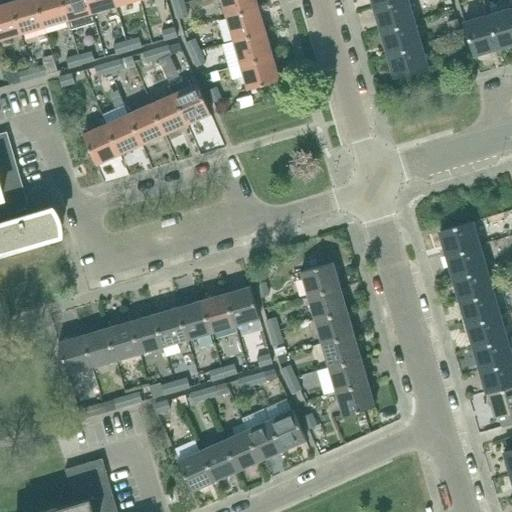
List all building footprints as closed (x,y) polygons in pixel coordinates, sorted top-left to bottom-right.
[(20,34),(44,27),(36,0),(17,0),(11,2),(20,34)] [(36,0),(44,27),(69,20),(63,0),(36,0)] [(63,0),(69,20),(93,13),(88,0),(63,0)] [(88,0),(93,13),(116,6),(114,0),(88,0)] [(221,0),(227,18),(259,8),(256,0),(221,0)] [(382,31),(413,22),(406,0),(401,0),(375,8),(382,31)] [(0,39),(20,34),(11,2),(0,5),(0,39)] [(184,5),(175,8),(178,20),(188,17),(184,5)] [(234,42),(266,32),(259,8),(227,18),(234,42)] [(497,48),(511,43),(511,12),(511,10),(488,17),(497,48)] [(474,55),(497,48),(488,17),(464,24),(474,55)] [(452,36),(461,33),(457,20),(448,23),(452,36)] [(388,54),(420,45),(413,22),(382,31),(388,54)] [(164,41),(177,37),(174,28),(161,31),(164,41)] [(241,65),(273,56),(266,32),(234,42),(241,65)] [(461,33),(452,36),(455,49),(465,46),(461,33)] [(127,42),(130,51),(143,47),(140,38),(127,42)] [(191,55),(200,51),(194,39),(185,43),(191,55)] [(117,55),(130,51),(127,42),(114,45),(117,55)] [(46,49),(52,67),(64,63),(58,45),(46,49)] [(395,78),(427,68),(420,45),(388,54),(395,78)] [(155,50),(158,59),(171,55),(168,46),(155,50)] [(145,63),(158,59),(155,50),(142,53),(145,63)] [(200,51),(191,55),(196,67),(205,63),(200,51)] [(79,55),(82,65),(95,61),(92,52),(79,55)] [(69,69),(82,65),(79,55),(66,59),(69,69)] [(248,89),(280,80),(273,56),(241,65),(229,69),(233,80),(244,77),(248,89)] [(107,64),(110,73),(123,69),(120,60),(107,64)] [(97,77),(110,73),(107,64),(94,67),(97,77)] [(31,70),(33,79),(46,75),(44,66),(31,70)] [(20,83),(33,79),(31,70),(18,73),(20,83)] [(61,87),(74,83),(71,74),(58,78),(61,87)] [(187,124),(211,114),(197,83),(174,94),(187,124)] [(213,104),(222,100),(216,87),(207,91),(213,104)] [(165,134),(187,124),(174,94),(151,104),(165,134)] [(239,109),(253,105),(251,96),(237,100),(239,109)] [(142,144),(165,134),(151,104),(128,114),(142,144)] [(119,154),(142,144),(128,114),(106,124),(119,154)] [(96,165),(119,154),(106,124),(82,134),(96,165)] [(11,146),(7,132),(0,133),(0,251),(55,236),(54,234),(47,212),(48,212),(47,210),(28,216),(25,205),(28,204),(27,202),(27,203),(10,146),(11,146)] [(447,255),(478,246),(471,222),(440,231),(447,255)] [(454,278),(485,269),(478,246),(447,255),(454,278)] [(308,296),(340,287),(333,262),(301,272),(308,296)] [(461,301),(492,292),(485,269),(454,278),(461,301)] [(260,298),(269,295),(265,282),(256,285),(260,298)] [(235,326),(259,319),(250,287),(226,294),(235,326)] [(315,320),(347,311),(340,287),(308,296),(315,320)] [(467,324),(499,315),(492,292),(461,301),(467,324)] [(212,333),(235,326),(226,294),(202,301),(212,333)] [(210,333),(212,333),(202,301),(179,308),(188,340),(199,337),(202,348),(214,345),(210,333)] [(164,347),(188,340),(179,308),(154,315),(164,347)] [(322,344),(354,335),(347,311),(315,320),(322,344)] [(140,354),(164,347),(154,315),(131,321),(140,354)] [(474,347),(506,338),(499,315),(467,324),(474,347)] [(270,333),(279,330),(275,318),(266,320),(270,333)] [(116,360),(140,354),(131,321),(106,328),(116,360)] [(92,367),(116,360),(106,328),(83,335),(92,367)] [(279,330),(270,333),(274,346),(283,344),(279,330)] [(67,374),(92,367),(83,335),(58,342),(67,374)] [(329,368),(361,358),(354,335),(322,344),(329,368)] [(481,370),(511,361),(511,360),(506,338),(474,347),(481,370)] [(259,368),(272,364),(270,355),(256,359),(259,368)] [(336,391),(368,382),(361,358),(329,368),(336,391)] [(488,394),(511,386),(511,361),(481,370),(488,394)] [(222,369),(225,378),(237,375),(234,365),(222,369)] [(295,378),(296,378),(290,365),(281,369),(287,382),(295,378)] [(211,382),(225,378),(222,369),(208,373),(211,382)] [(253,386),(254,386),(267,382),(264,373),(251,377),(253,386)] [(241,390),(254,386),(253,386),(251,377),(238,381),(241,390)] [(295,378),(287,382),(292,394),(301,390),(296,378),(295,378)] [(174,382),(177,392),(189,388),(187,379),(174,382)] [(163,396),(177,392),(174,382),(161,386),(163,396)] [(343,416),(375,407),(368,382),(336,391),(343,416)] [(205,400),(206,400),(231,393),(227,384),(203,391),(205,400)] [(495,417),(498,416),(511,412),(511,386),(488,394),(495,417)] [(193,403),(205,400),(203,391),(190,394),(193,403)] [(126,396),(129,406),(142,402),(139,393),(126,396)] [(116,409),(129,406),(126,396),(113,400),(116,409)] [(157,414),(170,410),(168,401),(155,404),(157,414)] [(80,419),(93,416),(91,406),(78,410),(80,419)] [(283,450),(306,440),(293,410),(270,420),(283,450)] [(502,428),(511,424),(511,412),(498,416),(502,428)] [(308,430),(317,426),(312,414),(303,418),(308,430)] [(261,460),(283,450),(270,420),(247,430),(261,460)] [(261,460),(247,430),(244,423),(233,428),(236,435),(224,440),(238,471),(261,460)] [(216,480),(238,471),(224,440),(202,450),(216,480)] [(192,491),(216,480),(202,450),(178,461),(192,491)] [(106,473),(106,471),(102,458),(65,469),(69,483),(70,483),(75,502),(41,511),(116,511),(105,473),(106,473)]
